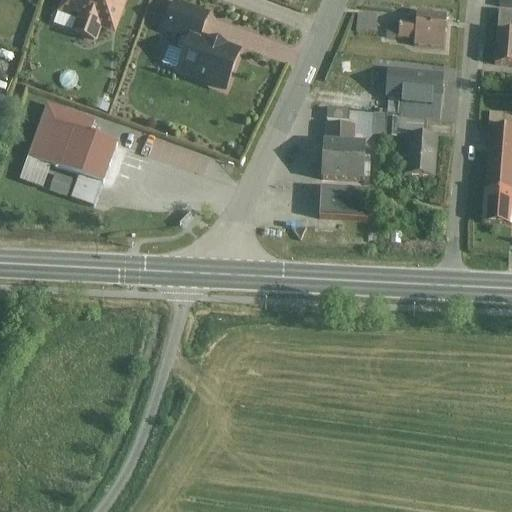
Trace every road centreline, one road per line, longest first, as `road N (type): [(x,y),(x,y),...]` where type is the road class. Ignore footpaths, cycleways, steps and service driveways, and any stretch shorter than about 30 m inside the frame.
road 1 (residential): [(335,0),(234,236),(227,277)]
road 2 (residential): [(454,287),(476,0)]
road 3 (unclassified): [(182,274),(175,337),(151,410),(100,511)]
road 4 (secondary): [(227,277),(454,287)]
road 5 (secondary): [(0,266),(182,274)]
